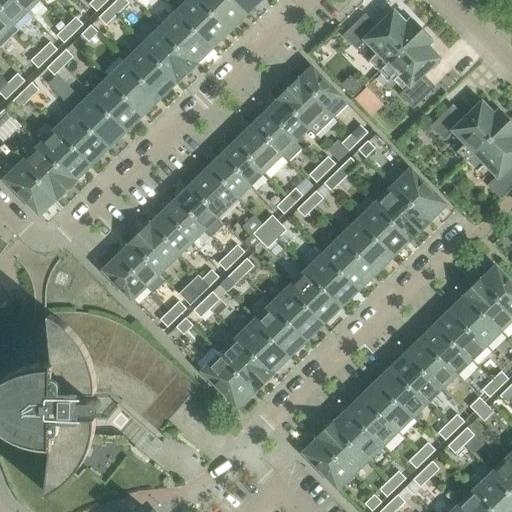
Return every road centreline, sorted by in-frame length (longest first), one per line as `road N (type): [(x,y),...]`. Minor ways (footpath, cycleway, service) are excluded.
road 1 (residential): [(0,203),(38,241),(65,238),(313,0)]
road 2 (residential): [(299,511),(239,449),(463,237)]
